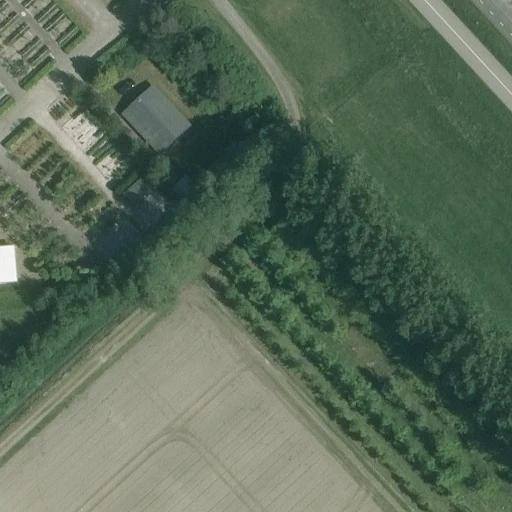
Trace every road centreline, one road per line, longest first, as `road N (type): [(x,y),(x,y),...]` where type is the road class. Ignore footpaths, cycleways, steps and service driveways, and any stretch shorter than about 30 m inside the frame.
road 1 (unclassified): [(217,0),(281,90),(311,215),(511,430)]
road 2 (tertiary): [(423,0),(511,96)]
